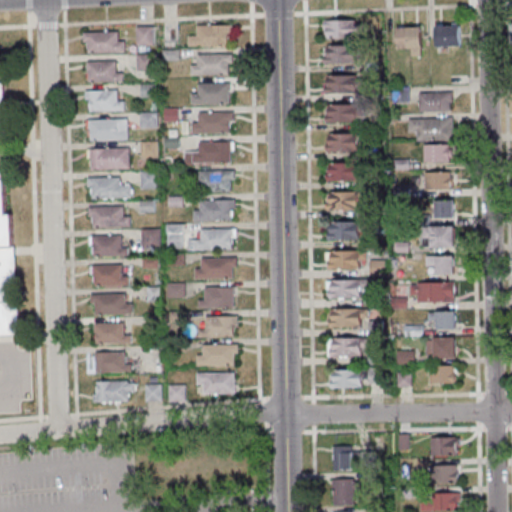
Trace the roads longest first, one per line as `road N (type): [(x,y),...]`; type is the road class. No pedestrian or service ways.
road 1 (residential): [(511,411),(284,413),(0,434)]
road 2 (residential): [(495,511),(485,0)]
road 3 (tertiary): [(286,511),(276,0)]
road 4 (residential): [(57,430),(45,0)]
